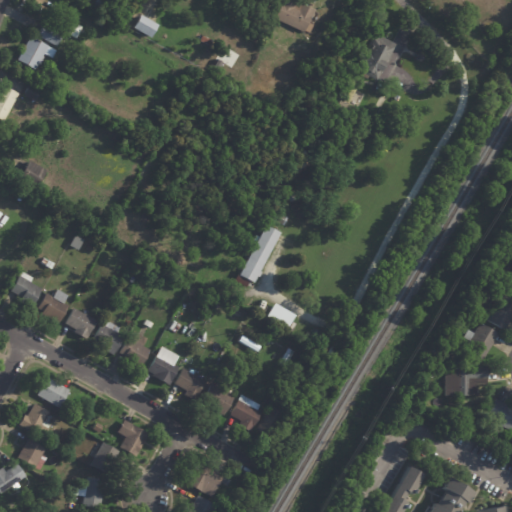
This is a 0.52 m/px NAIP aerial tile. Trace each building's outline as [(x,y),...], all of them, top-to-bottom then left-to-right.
[(94,0),(110,0),(104,12),(91,6),(94,0)] [(290,0),(311,10),(300,32),(272,19),(280,0),(290,0)] [(140,16),(155,25),(147,38),(131,28),(138,15),(140,16)] [(96,18),(104,22),(101,28),(93,24),(96,18)] [(71,23),(80,27),(75,38),(65,34),(71,23)] [(43,25),(60,34),(54,46),(36,36),(42,24),(43,25)] [(92,33),(97,36),(94,43),(88,39),(92,33)] [(393,44),(394,44),(374,81),(354,70),(374,33),(393,44)] [(201,36),(211,40),(209,46),(198,41),(201,36)] [(30,38),(46,47),(40,57),(42,58),(38,66),(36,65),(33,71),(15,61),(28,37),(30,38)] [(81,54),(86,56),(81,69),(76,67),(81,54)] [(415,56),(417,54),(422,55),(423,58),(421,61),(418,62),(416,60),(415,57),(415,56)] [(21,95),(28,83),(39,90),(32,102),(21,95)] [(352,88),(354,89),(345,104),(334,98),(343,83),(352,88)] [(3,87),(16,94),(0,122),(0,87),(1,86),(3,87)] [(294,164),(300,157),(306,162),(300,169),(294,164)] [(43,171),(32,190),(14,180),(26,161),(43,171)] [(284,197),(290,193),(294,199),(289,203),(284,197)] [(277,214),(285,217),(281,225),(273,222),(277,214)] [(277,235),(252,282),(238,275),(264,225),(278,233),(277,235)] [(47,268),(44,266),(47,261),(53,264),(50,269),(47,268)] [(511,292),(503,287),(511,270),(511,292)] [(28,277),(31,279),(28,283),(39,290),(28,308),(17,302),(19,298),(8,292),(20,272),(28,277)] [(42,313),(35,309),(44,294),(51,298),(53,294),(60,297),(57,302),(66,307),(56,322),(42,313)] [(511,302),(511,315),(503,332),(484,321),(499,295),(511,302)] [(265,318),(287,328),(293,313),(271,304),(265,318)] [(93,321),(83,340),(71,333),(73,330),(62,324),(71,309),(93,321)] [(225,310),(230,313),(227,318),(222,314),(225,310)] [(202,312),(207,315),(203,322),(198,320),(202,312)] [(249,318),(267,327),(264,332),(260,329),(258,333),(248,327),(249,324),(247,323),(249,318)] [(148,327),(143,324),(145,320),(152,323),(149,328),(148,327)] [(121,337),(110,356),(99,349),(100,348),(89,341),(98,325),(104,328),(107,323),(118,329),(115,334),(121,337)] [(496,335),(482,361),(463,350),(478,324),(496,335)] [(137,335),(145,340),(141,348),(147,351),(137,368),(121,359),(122,357),(117,354),(125,339),(127,340),(131,332),(137,335)] [(292,353),(282,369),(276,365),(285,349),(292,353)] [(156,357),(176,368),(166,386),(152,378),(153,376),(145,372),(154,356),(156,357)] [(427,368),(435,372),(431,381),(423,377),(427,368)] [(486,370),(486,385),(476,385),(476,395),(466,395),(466,397),(443,397),(443,370),(468,370),(468,368),(486,368),(486,370)] [(203,382),(192,402),(182,396),(184,392),(172,385),(180,370),(203,382)] [(61,387),(67,391),(57,409),(35,397),(45,379),(61,387)] [(210,406),(201,400),(210,385),(218,391),(221,386),(226,389),(224,393),(232,398),(221,416),(210,410),(211,407),(210,406)] [(249,431),(242,426),(244,423),(229,414),(240,396),(258,406),(255,412),(261,415),(251,431),(249,431)] [(496,401),(511,409),(511,429),(510,433),(484,419),(494,400),(496,401)] [(47,412),(35,435),(17,425),(21,417),(26,419),(33,405),(47,412)] [(284,416),(268,444),(257,438),(259,434),(254,431),(268,407),(284,416)] [(123,423),(146,435),(133,458),(117,450),(124,438),(115,433),(122,421),(123,423)] [(102,427),(98,434),(91,430),(95,423),(102,427)] [(28,437),(45,447),(37,461),(42,463),(37,471),(15,459),(27,437),(28,437)] [(117,453),(111,464),(114,466),(108,478),(88,467),(101,444),(117,453)] [(214,474),(221,478),(210,499),(185,485),(197,464),(214,474)] [(0,469),(3,473),(15,465),(24,478),(15,484),(17,488),(13,491),(10,487),(0,494),(0,469)] [(374,511),(401,467),(418,476),(404,500),(397,511),(374,511)] [(103,481),(98,509),(81,506),(86,478),(103,481)] [(222,478),(229,482),(225,489),(218,484),(222,478)] [(421,511),(442,478),(467,493),(455,511),(421,511)] [(211,511),(186,511),(195,497),(214,508),(211,511)]
